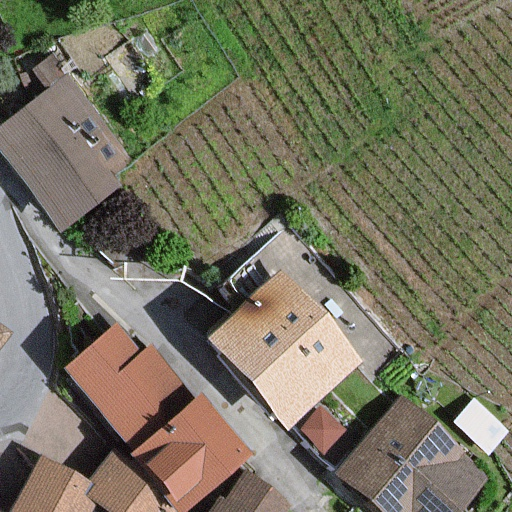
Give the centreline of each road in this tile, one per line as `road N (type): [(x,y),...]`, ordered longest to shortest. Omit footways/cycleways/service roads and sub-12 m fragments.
road 1 (unclassified): [(0,171),(64,255),(132,305),(214,386),(309,511)]
road 2 (secondary): [(0,244),(22,350),(0,399)]
